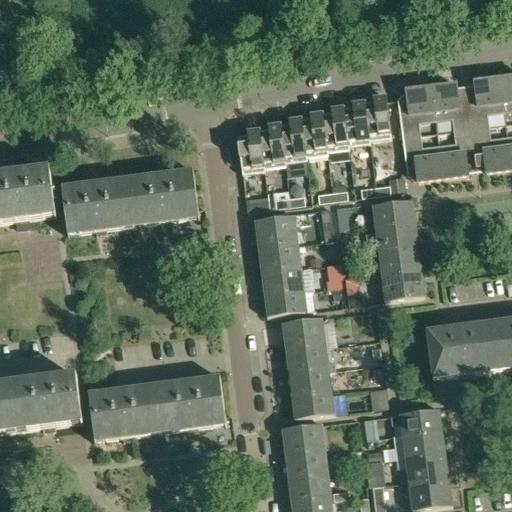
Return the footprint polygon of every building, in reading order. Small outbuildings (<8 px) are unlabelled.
[(511,80),(501,82),(505,117),(511,115),(511,80)] [(476,89),(467,90),(473,133),(490,131),(489,119),(505,117),(501,82),(476,85),(476,89)] [(453,123),(455,135),(473,133),(467,90),(458,91),(458,88),(432,91),(437,125),(453,123)] [(421,127),(437,125),(432,91),(407,94),(408,97),(403,98),(399,104),(404,142),(422,139),(421,127)] [(393,142),(388,103),(387,100),(374,101),(375,106),(367,108),(366,108),(371,148),(372,148),(372,145),(393,142)] [(354,111),(346,114),(345,114),(350,153),(351,153),(350,150),(371,148),(366,108),(367,108),(366,105),(353,107),(354,111)] [(324,119),(329,159),(330,159),(329,156),(350,153),(345,114),(346,114),(345,111),(332,113),(333,117),(325,119),(324,119)] [(308,162),(329,159),(324,119),(325,119),(324,116),(311,118),(312,122),(304,125),(303,125),(308,164),(309,164),(308,162)] [(290,124),(291,128),(283,130),(282,130),(287,170),(288,170),(287,167),(308,164),(303,125),(304,125),(303,122),(290,124)] [(270,134),(262,136),(261,136),(266,175),(266,173),(287,170),(282,130),(283,130),(282,127),(269,129),(270,134)] [(490,131),(473,133),(478,176),(487,175),(487,178),(511,175),(511,169),(508,141),(492,143),(490,131)] [(248,135),(249,139),(239,142),(244,178),(266,175),(261,136),(262,136),(261,133),(248,135)] [(473,133),(455,135),(456,147),(440,149),(444,184),(470,181),(469,177),(478,176),(473,133)] [(444,184),(440,149),(424,151),(422,139),(404,142),(408,180),(414,184),(419,184),(419,187),(444,184)] [(0,227),(18,225),(18,229),(19,235),(25,234),(30,233),(29,224),(55,221),(55,222),(57,222),(51,172),(49,172),(50,173),(0,179),(0,227)] [(129,183),(135,230),(162,227),(163,230),(168,229),(173,229),(173,225),(198,222),(199,223),(201,223),(194,174),(193,174),(193,175),(129,183)] [(391,189),(376,191),(378,200),(392,198),(405,196),(405,195),(403,182),(390,183),(391,189)] [(107,234),(135,230),(129,183),(65,192),(64,190),(62,190),(69,241),(71,241),(70,239),(96,236),(97,239),(102,238),(108,238),(107,234)] [(363,202),(378,200),(376,191),(362,193),(363,202)] [(348,195),(334,196),(335,206),(349,204),(348,195)] [(335,206),(334,196),(319,198),(320,207),(335,206)] [(271,214),(269,200),(257,202),(247,203),(248,216),(271,214)] [(305,200),(291,202),(292,211),(306,209),(305,200)] [(291,202),(278,203),(276,204),(277,213),(292,211),(291,202)] [(373,210),(375,230),(395,227),(395,232),(417,229),(414,205),(373,210)] [(255,225),(259,250),(281,247),(281,251),(300,249),(296,219),(255,225)] [(376,236),(366,238),(368,255),(378,254),(398,251),(398,256),(420,253),(417,229),(395,232),(395,227),(375,230),(376,236)] [(333,232),(324,234),(326,247),(335,245),(333,232)] [(284,275),(303,273),(300,249),(281,251),(281,247),(259,250),(262,273),(284,271),(284,275)] [(378,254),(381,277),(400,275),(401,280),(423,277),(420,253),(398,256),(398,251),(378,254)] [(320,260),(310,261),(311,270),(321,269),(320,260)] [(262,273),(265,297),(287,294),(288,299),(306,297),(303,273),(284,275),(284,271),(262,273)] [(381,277),(385,307),(426,301),(423,277),(401,280),(400,275),(381,277)] [(341,292),(332,293),(333,304),(342,303),(341,292)] [(287,294),(265,297),(268,322),(309,316),(306,297),(288,299),(287,294)] [(323,322),(283,327),(286,351),(309,349),(309,353),(327,351),(323,322)] [(511,322),(493,325),(500,375),(511,373),(511,322)] [(434,384),(500,375),(493,325),(427,334),(434,384)] [(309,349),(286,351),(289,375),(311,373),(312,377),(330,375),(337,374),(334,350),(327,351),(309,353),(309,349)] [(381,351),(372,352),(374,363),(382,362),(381,351)] [(289,375),(292,399),(314,396),(315,401),(333,399),(330,375),(312,377),(311,373),(289,375)] [(382,373),(374,374),(375,385),(383,384),(382,373)] [(75,379),(12,388),(18,435),(45,431),(46,436),(51,435),(56,435),(56,430),(82,427),(82,429),(84,429),(77,378),(75,378),(75,379)] [(220,382),(155,390),(161,437),(188,433),(189,438),(194,437),(199,436),(199,432),(225,428),(225,430),(228,430),(221,380),(219,380),(220,382)] [(0,437),(18,435),(12,388),(0,389),(0,437)] [(134,440),(161,437),(155,390),(91,399),(91,397),(89,397),(95,447),(97,446),(97,445),(123,442),(124,447),(129,446),(135,445),(134,440)] [(386,393),(371,395),(372,404),(387,402),(386,393)] [(292,399),(295,424),(335,419),(333,399),(315,401),(314,396),(292,399)] [(400,419),(392,420),(394,432),(401,431),(402,443),(444,438),(441,414),(400,419)] [(282,433),(285,457),(327,452),(324,428),(282,433)] [(444,438),(402,443),(395,444),(398,468),(447,462),(444,438)] [(288,481),(330,476),(327,452),(285,457),(288,481)] [(383,455),(368,456),(369,467),(384,465),(383,455)] [(447,462),(398,468),(399,476),(406,476),(408,491),(450,486),(447,462)] [(368,467),(369,479),(385,477),(384,466),(368,467)] [(288,481),(291,506),(333,500),(330,476),(288,481)] [(408,491),(410,511),(438,511),(453,510),(450,486),(408,491)] [(375,491),(376,505),(385,504),(383,490),(375,491)] [(346,495),(333,496),(334,505),(347,503),(346,495)] [(333,500),(291,506),(292,511),(334,511),(334,505),(333,500)] [(360,511),(369,511),(369,501),(360,501),(360,511)]
